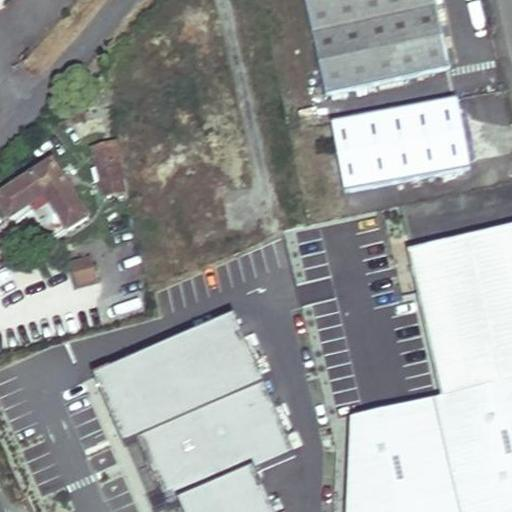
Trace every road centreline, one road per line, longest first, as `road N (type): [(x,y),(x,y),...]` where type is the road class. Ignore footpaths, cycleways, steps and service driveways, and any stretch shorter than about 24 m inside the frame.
road 1 (unknown): [(212,0),(237,73),(279,314),(266,335),(185,364)]
road 2 (unclassified): [(121,0),(0,139)]
